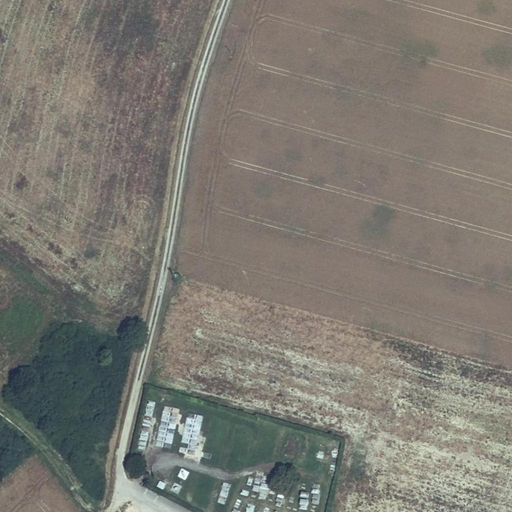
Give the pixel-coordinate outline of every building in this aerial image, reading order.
[(178,412),(166,406),(161,418),(172,424),(178,412)] [(185,422),(178,449),(194,452),(200,425),(185,422)] [(160,434),(160,445),(171,445),(171,434),(160,434)] [(219,503),(226,504),(228,483),(221,482),(219,503)] [(301,493),(297,507),(304,509),(308,495),(301,493)]
